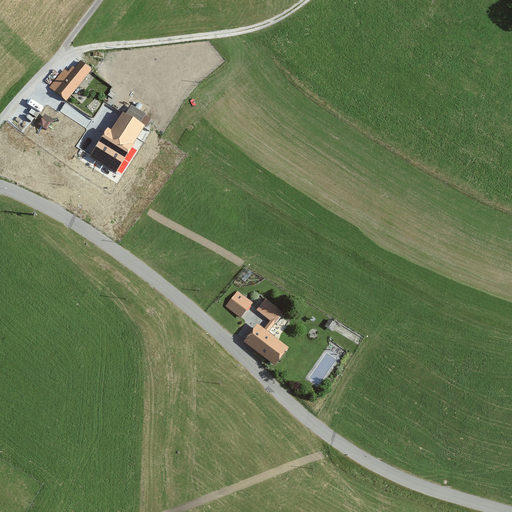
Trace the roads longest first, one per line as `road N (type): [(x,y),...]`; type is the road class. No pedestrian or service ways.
road 1 (unclassified): [(0,186),(70,219),(139,266),(339,449),(500,511)]
road 2 (track): [(57,56),(228,34),(304,0)]
road 3 (track): [(0,120),(99,0)]
